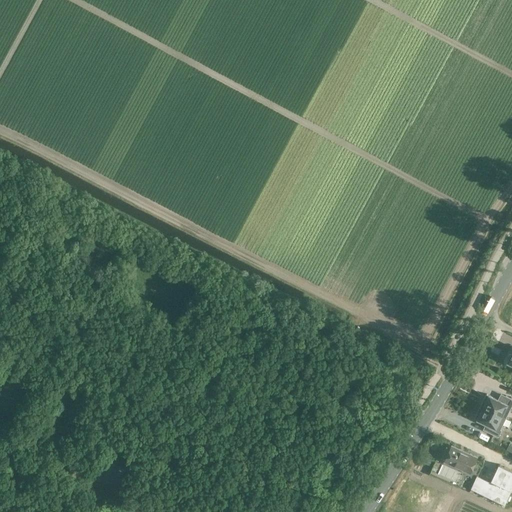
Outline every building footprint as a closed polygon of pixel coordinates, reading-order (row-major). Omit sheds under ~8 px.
[(94,242),(112,253),(120,240),(101,229),(94,242)] [(480,405),(506,418),(511,406),(511,398),(505,395),(502,401),(486,394),(480,405)] [(506,418),(480,405),(474,417),(490,425),(487,431),(498,437),(501,430),(500,429),(506,418)] [(175,445),(165,469),(173,473),(184,449),(175,445)] [(444,461),(470,473),(477,457),(451,445),(444,461)] [(93,473),(127,488),(135,470),(123,464),(101,454),(93,473)] [(491,479),(490,481),(477,475),(470,489),(505,506),(511,490),(511,470),(499,464),(498,465),(498,464),(491,479)]
